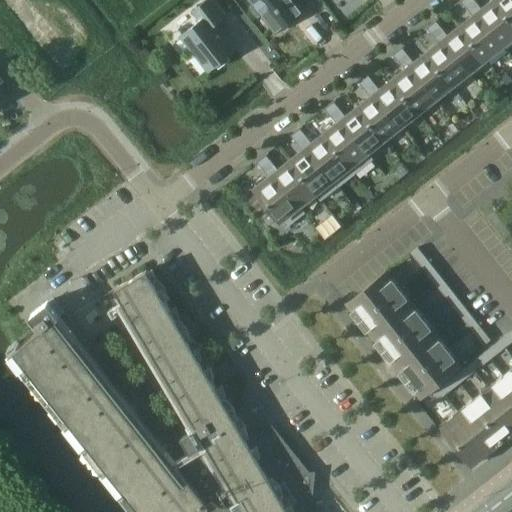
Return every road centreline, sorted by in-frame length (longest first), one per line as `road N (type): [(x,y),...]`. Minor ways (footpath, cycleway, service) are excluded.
road 1 (residential): [(160,203),(404,511)]
road 2 (residential): [(160,203),(422,0)]
road 3 (residential): [(511,136),(335,275)]
road 4 (residential): [(22,305),(160,203)]
road 5 (residential): [(81,123),(78,70),(20,0)]
